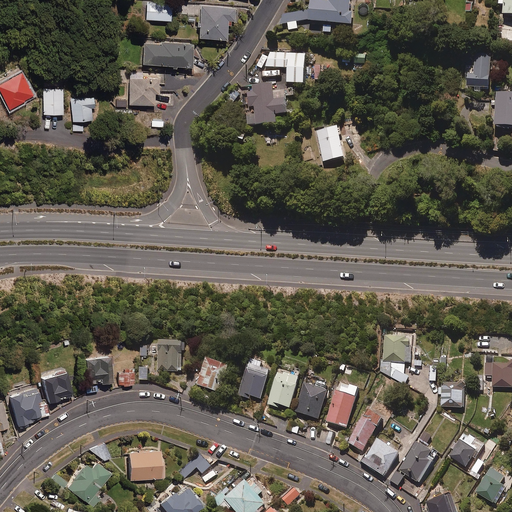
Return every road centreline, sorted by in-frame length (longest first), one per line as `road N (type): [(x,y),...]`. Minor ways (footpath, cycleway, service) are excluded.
road 1 (trunk): [(511,281),(30,254)]
road 2 (tertiary): [(0,492),(46,444),(86,419),(130,409),(302,457),(389,511)]
road 3 (trunk): [(229,239),(511,256)]
road 4 (track): [(284,193),(511,203)]
road 5 (residential): [(272,0),(187,118),(186,158)]
road 6 (trunk): [(73,229),(229,239)]
road 7 (trunk): [(73,229),(160,214),(186,158)]
road 8 (residential): [(377,166),(429,145),(511,166)]
